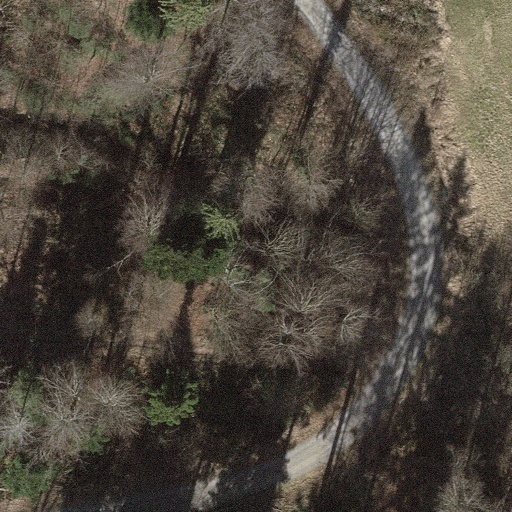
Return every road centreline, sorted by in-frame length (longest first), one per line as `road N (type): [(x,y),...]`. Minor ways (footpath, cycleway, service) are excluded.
road 1 (track): [(303,0),(363,79),(397,150),(422,231),(420,301),(387,387),(331,444),(267,484),(120,511)]
road 2 (track): [(0,348),(130,346),(265,357),(387,387)]
